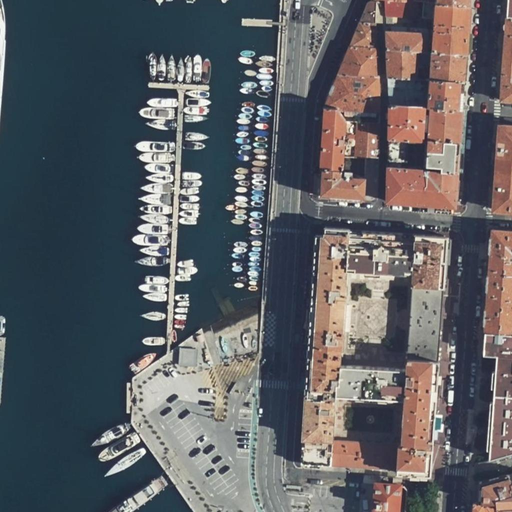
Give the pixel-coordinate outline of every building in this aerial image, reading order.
[(382,0),(383,16),(413,19),(413,22),(423,23),(424,3),(412,2),(404,2),(382,0)] [(357,23),(373,23),(374,2),(370,2),(369,2),(368,3),(367,3),(366,4),(365,6),(362,12),(357,23)] [(467,30),(469,6),(437,4),(424,3),(423,23),(425,23),(424,19),(432,20),(432,25),(434,25),(434,30),(432,30),(431,36),(433,36),(432,53),(466,55),(467,30)] [(375,50),(373,23),(357,23),(352,35),(346,49),(375,50)] [(427,34),(384,30),(385,50),(418,52),(426,53),(427,34)] [(502,75),(500,100),(511,100),(511,35),(505,35),(502,75)] [(376,77),(375,50),(346,49),(341,61),(334,74),(371,76),(376,77)] [(385,50),(387,78),(416,80),(418,52),(385,50)] [(426,53),(418,52),(416,80),(424,80),(431,81),(432,53),(426,53)] [(465,62),(466,55),(432,53),(431,81),(464,83),(465,62)] [(370,112),(371,76),(334,74),(332,80),(322,107),(336,108),(338,110),(355,111),(370,112)] [(378,112),(376,77),(371,76),(370,112),(378,112)] [(387,78),(389,104),(423,106),(424,80),(416,80),(387,78)] [(424,80),(423,106),(462,109),(462,101),(464,83),(431,81),(424,80)] [(389,104),(387,166),(406,168),(408,140),(427,141),(426,165),(457,172),(459,151),(462,109),(423,106),(389,104)] [(321,136),(319,168),(341,169),(344,122),(338,110),(336,108),(322,107),(321,136)] [(370,125),(370,112),(355,111),(354,123),(370,125)] [(378,126),(378,112),(370,112),(370,125),(378,126)] [(377,157),(378,126),(370,125),(354,123),(353,156),(377,157)] [(495,186),(494,208),(511,209),(511,126),(499,126),(497,145),(495,186)] [(408,140),(406,168),(426,169),(426,165),(427,141),(408,140)] [(376,196),(377,157),(353,156),(352,177),(340,176),(341,169),(319,168),(319,174),(317,197),(368,200),(369,200),(370,200),(371,199),(372,199),(373,198),(374,197),(375,196),(376,196)] [(406,168),(387,166),(385,201),(415,203),(455,206),(456,188),(457,172),(426,165),(426,169),(406,168)] [(348,227),(325,226),(324,235),(315,234),(309,330),(301,463),(320,465),(320,459),(333,460),(333,453),(362,456),(361,468),(431,474),(447,241),(444,236),(349,230),(348,227)] [(511,229),(492,228),(491,244),(489,277),(486,312),(485,331),(511,333),(511,328),(511,327),(511,259),(508,259),(508,255),(511,255),(511,229)] [(511,339),(484,337),(483,355),(497,356),(496,375),(493,406),(489,450),(488,462),(511,454),(511,339)] [(197,349),(178,348),(178,365),(197,365),(197,349)] [(320,465),(361,468),(362,456),(333,453),(333,460),(320,459),(320,465)] [(479,491),(479,504),(494,502),(496,502),(496,511),(511,511),(511,474),(478,479),(479,491)] [(394,477),(381,476),(380,483),(394,484),(394,477)] [(375,483),(373,511),(401,511),(403,485),(394,484),(380,483),(375,483)] [(471,511),(494,511),(494,502),(479,504),(472,504),(471,511)]
